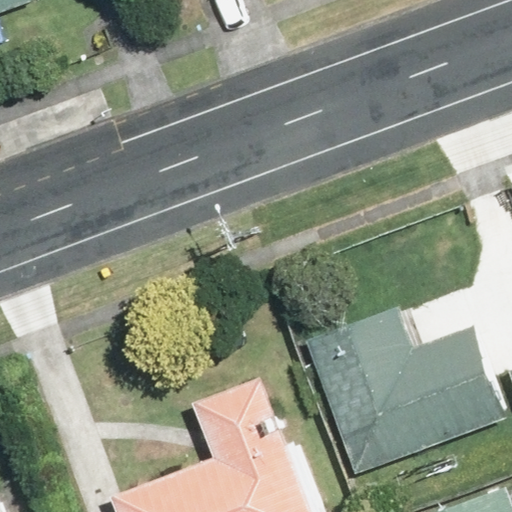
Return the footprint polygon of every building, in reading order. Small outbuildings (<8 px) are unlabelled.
[(0,0),(0,12),(41,0),(0,0)] [(511,415),(511,378),(488,319),(434,340),(418,299),(320,338),(373,471),(511,415)] [(345,511),(316,434),(301,439),(276,374),(209,399),(228,450),(127,488),(135,511),(345,511)] [(511,511),(511,482),(432,511),(511,511)] [(24,511),(15,487),(0,492),(0,511),(24,511)]
